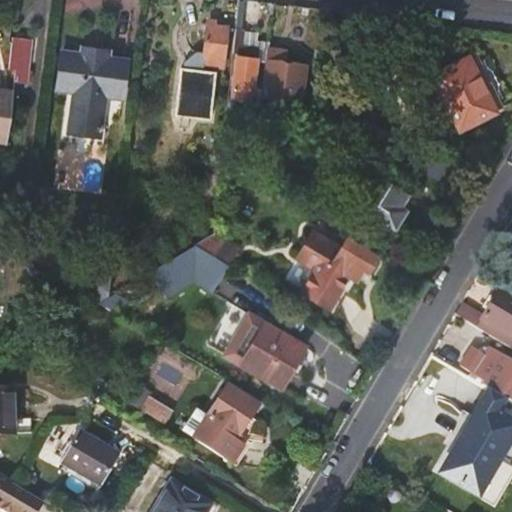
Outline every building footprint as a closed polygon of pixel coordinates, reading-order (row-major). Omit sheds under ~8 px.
[(245,6),(238,6),(236,20),(244,21),(245,6)] [(225,69),(229,25),(216,24),(217,19),(207,18),(206,24),(205,24),(201,56),(197,55),(187,64),(187,68),(181,68),(175,115),(210,120),(216,68),(225,69)] [(239,50),(243,26),(244,21),(236,20),(232,49),(239,50)] [(239,50),(242,50),(255,52),(256,40),(258,28),(243,26),(239,50)] [(12,36),(8,68),(16,68),(14,82),(26,83),(31,39),(12,36)] [(255,52),(242,50),(242,55),(235,55),(230,87),(249,90),(247,103),(259,107),(261,94),(262,90),(251,88),(255,58),(266,59),(268,47),(269,42),(256,40),(255,52)] [(77,44),(76,53),(111,58),(112,49),(77,44)] [(284,50),(268,47),(266,59),(262,90),(261,94),(299,100),(304,65),(284,62),(284,50)] [(71,90),(68,122),(100,126),(101,112),(118,114),(125,60),(111,58),(76,53),(61,51),(56,88),(71,90)] [(475,53),(467,57),(493,111),(501,107),(475,53)] [(458,128),(493,111),(467,57),(432,74),(458,128)] [(0,140),(6,142),(13,91),(0,89),(0,140)] [(99,134),(100,126),(68,122),(67,129),(99,134)] [(377,126),(368,140),(454,191),(470,164),(427,139),(377,126)] [(376,179),(350,224),(382,244),(402,210),(397,206),(404,195),(376,179)] [(209,234),(191,244),(210,257),(211,255),(228,267),(239,248),(225,239),(228,235),(210,224),(209,234)] [(363,271),(373,254),(344,237),(338,247),(310,231),(295,257),(282,280),(299,290),(326,306),(345,274),(353,279),(359,269),(363,271)] [(210,257),(191,244),(151,268),(164,290),(191,275),(210,288),(224,267),(210,257)] [(75,266),(63,279),(78,294),(94,284),(75,266)] [(481,313),(475,324),(507,343),(511,335),(511,298),(496,289),(481,313)] [(481,313),(460,300),(454,311),(475,324),(481,313)] [(221,354),(278,386),(301,344),(244,313),(221,354)] [(485,376),(481,383),(486,387),(503,397),(511,402),(511,360),(499,353),(495,360),(472,345),(462,361),(485,376)] [(182,428),(231,463),(243,446),(234,438),(256,405),(226,384),(200,422),(191,416),(182,428)] [(0,433),(10,434),(10,387),(0,387),(0,433)] [(503,397),(486,387),(470,414),(474,416),(462,436),(460,435),(447,457),(440,453),(431,469),(471,493),(511,424),(511,419),(496,410),(503,397)] [(146,395),(138,407),(170,427),(177,414),(146,395)] [(60,463),(98,485),(118,453),(79,430),(60,463)] [(37,511),(43,503),(28,494),(11,484),(12,481),(0,474),(0,503),(1,501),(18,511),(37,511)] [(150,511),(201,511),(206,504),(168,483),(150,511)]
